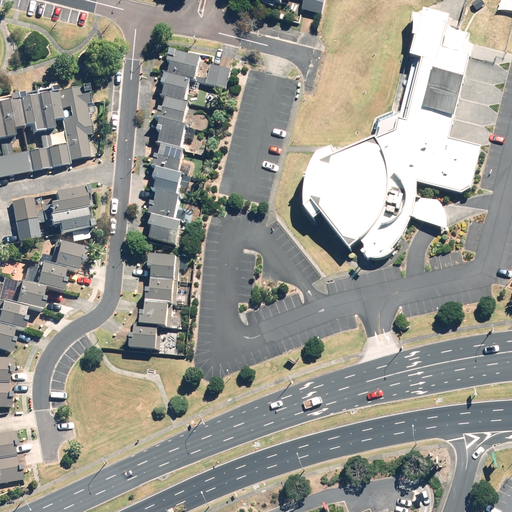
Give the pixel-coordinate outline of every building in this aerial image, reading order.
[(326,0),(304,0),(302,10),(323,15),(326,0)] [(358,246),(366,253),(374,260),(388,256),(394,249),(411,218),(448,229),(449,220),(447,209),(439,202),(418,198),(418,181),(465,194),(473,188),(482,148),(451,142),(471,54),(444,48),(448,24),(417,14),(419,32),(413,57),(420,60),(405,112),(383,122),(379,138),(342,155),(336,148),(322,154),(306,182),(305,209),(316,223),(324,215),(352,252),(358,246)] [(205,57),(172,50),(169,64),(172,65),(170,73),(195,78),(200,80),(205,57)] [(233,70),(211,65),(207,85),(229,89),(233,70)] [(190,102),(195,78),(170,73),(167,73),(164,87),(168,87),(166,97),(168,97),(190,102)] [(39,87),(13,92),(15,100),(21,130),(23,137),(57,129),(56,123),(50,95),(49,92),(40,94),(39,87)] [(93,105),(90,87),(60,93),(65,121),(63,121),(68,146),(71,161),(92,157),(88,136),(94,135),(88,107),(93,105)] [(212,89),(211,90),(210,90),(209,90),(207,91),(207,92),(206,93),(205,95),(205,96),(205,97),(205,98),(205,100),(206,101),(207,102),(208,103),(209,104),(210,104),(211,105),(213,105),(214,105),(215,104),(216,104),(217,103),(218,102),(219,101),(220,99),(220,98),(220,97),(220,96),(220,94),(219,93),(218,92),(217,91),(216,90),(215,90),(214,89),(212,89)] [(60,93),(50,95),(56,123),(63,121),(65,121),(60,93)] [(190,102),(168,97),(166,109),(162,108),(160,118),(162,118),(187,124),(192,102),(190,102)] [(0,102),(0,106),(7,139),(17,137),(16,131),(21,130),(15,100),(0,102)] [(187,124),(162,118),(159,130),(164,131),(161,146),(163,147),(185,151),(191,125),(188,124),(187,124)] [(0,178),(33,172),(29,154),(14,157),(12,145),(0,147),(0,178)] [(47,150),(51,168),(72,164),(71,161),(68,146),(47,150)] [(187,152),(185,151),(163,147),(161,155),(157,154),(155,168),(158,169),(182,174),(187,152)] [(51,168),(47,150),(29,154),(33,172),(51,168)] [(182,174),(158,169),(156,181),(160,182),(158,190),(160,191),(180,195),(184,175),(182,174)] [(86,187),(55,193),(57,202),(50,203),(53,214),(87,207),(90,207),(86,187)] [(178,219),(183,196),(180,195),(160,191),(158,203),(153,202),(151,213),(153,214),(178,219)] [(15,223),(39,218),(35,198),(12,202),(15,223)] [(88,230),(92,229),(97,228),(95,219),(90,220),(87,207),(53,214),(55,226),(59,225),(61,235),(72,233),(88,230)] [(180,219),(178,219),(153,214),(151,227),(155,228),(153,239),(179,244),(184,220),(180,219)] [(39,218),(15,223),(19,243),(43,238),(39,218)] [(88,230),(72,233),(73,242),(90,239),(88,230)] [(70,270),(78,272),(80,262),(86,263),(89,250),(55,243),(50,266),(66,269),(70,270)] [(179,256),(152,255),(151,270),(155,270),(154,279),(178,280),(179,256)] [(50,288),(66,291),(68,280),(64,279),(66,269),(50,266),(38,263),(34,284),(46,287),(50,288)] [(172,305),(185,305),(185,295),(178,294),(178,280),(154,279),(154,289),(150,289),(149,304),(172,305)] [(31,309),(44,312),(48,299),(44,298),(46,287),(34,284),(17,280),(12,305),(28,308),(31,309)] [(20,329),(27,331),(29,318),(26,317),(28,308),(12,305),(0,302),(0,324),(16,328),(20,329)] [(172,305),(149,304),(149,312),(142,312),(142,326),(162,327),(171,327),(172,305)] [(0,348),(15,352),(18,338),(14,337),(16,328),(0,324),(0,348)] [(132,349),(169,351),(170,341),(161,341),(162,327),(142,326),(137,326),(137,335),(132,335),(132,349)] [(0,383),(10,384),(10,374),(14,374),(14,358),(0,357),(0,383)] [(0,409),(13,410),(13,392),(10,392),(10,384),(0,383),(0,409)] [(0,460),(20,458),(17,431),(0,433),(0,460)] [(20,458),(0,460),(0,484),(23,482),(20,458)]
